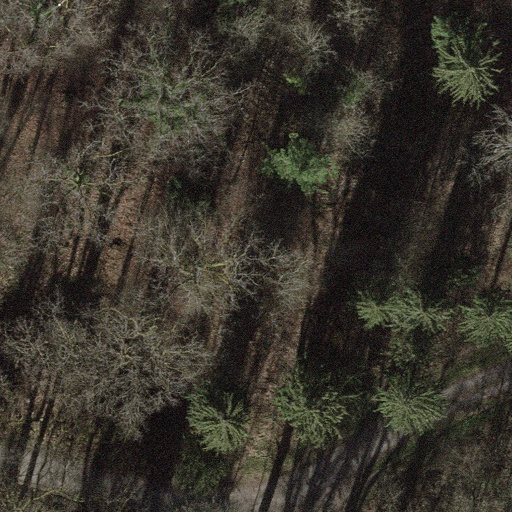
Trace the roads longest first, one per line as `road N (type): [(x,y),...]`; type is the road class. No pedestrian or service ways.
road 1 (track): [(322,511),(319,505),(375,436),(464,387),(511,372)]
road 2 (track): [(0,448),(209,511)]
